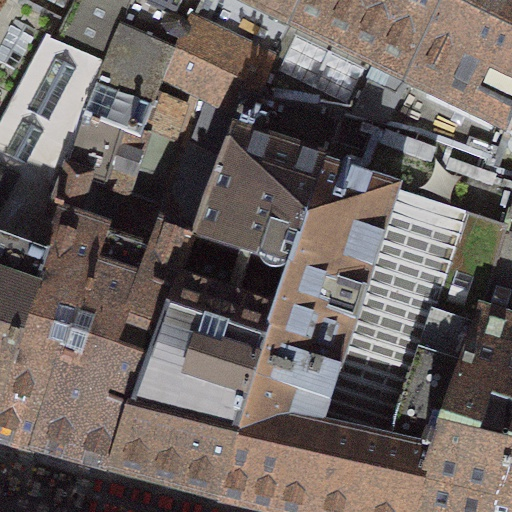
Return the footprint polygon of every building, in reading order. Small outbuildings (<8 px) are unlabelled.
[(0,0),(0,81),(21,93),(49,40),(51,41),(62,21),(25,3),(26,0),(0,0)] [(133,0),(26,0),(25,3),(62,21),(68,25),(57,44),(106,69),(127,14),(133,0)] [(106,69),(84,122),(141,143),(162,84),(163,85),(192,26),(203,3),(202,2),(203,0),(133,0),(127,14),(106,69)] [(203,3),(192,26),(231,45),(273,65),(305,0),(203,0),(202,2),(203,3)] [(387,126),(448,0),(305,0),(273,65),(258,103),(307,111),(308,109),(344,113),(343,114),(387,126)] [(511,0),(448,0),(387,126),(419,134),(497,163),(511,123),(511,0)] [(258,103),(273,65),(231,45),(192,26),(163,85),(193,99),(203,104),(236,120),(243,100),(258,103)] [(0,404),(59,231),(50,228),(52,223),(58,203),(59,203),(84,122),(106,69),(57,44),(51,41),(49,40),(21,93),(0,132),(0,404)] [(0,132),(21,93),(0,81),(0,132)] [(162,84),(141,143),(84,122),(59,203),(58,203),(52,223),(107,242),(123,195),(124,196),(126,190),(129,184),(151,192),(152,189),(153,189),(154,189),(156,189),(157,189),(158,189),(159,188),(160,187),(161,186),(162,185),(162,184),(173,151),(175,152),(193,99),(163,85),(162,84)] [(243,100),(236,120),(206,200),(208,201),(112,467),(158,479),(220,495),(250,398),(296,255),(298,256),(343,114),(344,113),(308,109),(307,111),(258,103),(243,100)] [(206,200),(236,120),(203,104),(174,189),(173,192),(172,195),(173,198),(173,200),(174,202),(176,205),(178,206),(180,208),(183,209),(171,241),(157,236),(150,257),(107,242),(34,445),(71,455),(112,467),(208,201),(206,200)] [(497,163),(419,134),(387,126),(343,114),(298,256),(296,255),(250,398),(220,495),(293,511),(415,511),(481,322),(510,223),(511,216),(511,176),(495,171),(497,163)] [(511,123),(497,163),(495,171),(511,176),(511,123)] [(34,445),(107,242),(52,223),(50,228),(59,231),(0,404),(0,434),(12,438),(34,445)] [(511,511),(511,223),(510,223),(481,322),(415,511),(511,511)]
